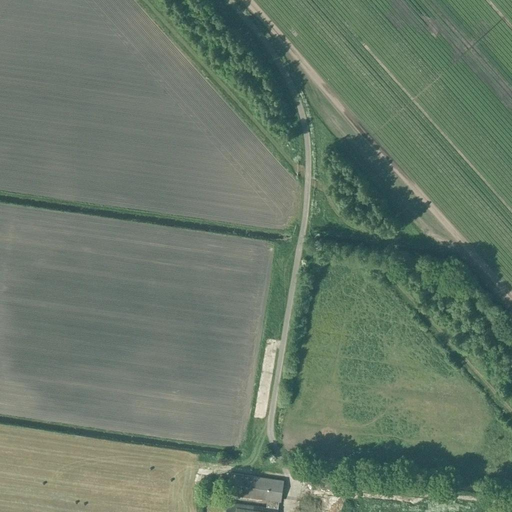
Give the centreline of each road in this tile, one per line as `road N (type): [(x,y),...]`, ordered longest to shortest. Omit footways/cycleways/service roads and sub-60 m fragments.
road 1 (unclassified): [(281,463),(268,433),(304,219),(307,143),(271,50),(227,0)]
road 2 (track): [(511,411),(379,260),(382,237),(349,227),(307,178)]
road 3 (track): [(293,485),(511,501)]
